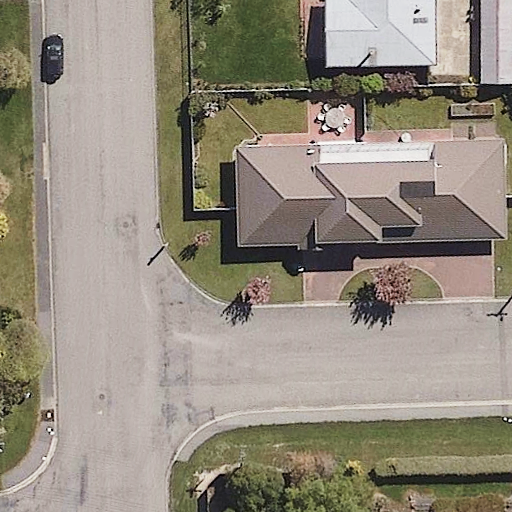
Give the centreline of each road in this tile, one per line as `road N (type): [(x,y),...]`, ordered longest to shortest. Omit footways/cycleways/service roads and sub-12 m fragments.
road 1 (residential): [(511,345),(100,357)]
road 2 (residential): [(100,357),(92,0)]
road 3 (residential): [(104,511),(100,357)]
